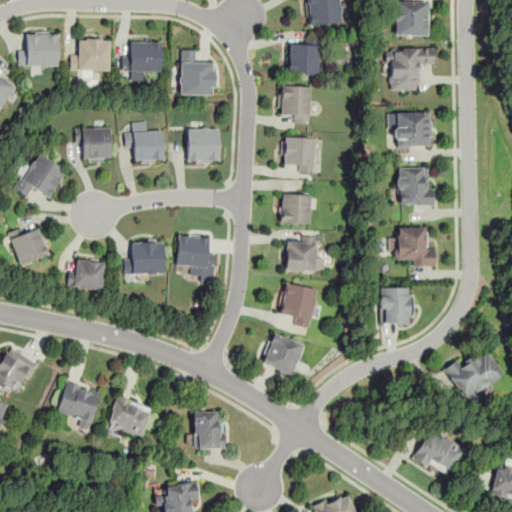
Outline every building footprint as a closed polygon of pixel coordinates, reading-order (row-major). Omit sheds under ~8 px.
[(340,22),(338,0),(306,0),(308,24),(340,22)] [(428,35),(428,0),(391,0),(391,35),(428,35)] [(57,32),(26,32),(26,47),(17,47),(17,66),(57,66),(57,32)] [(69,72),(108,72),(109,37),(77,37),(77,52),(70,52),(69,72)] [(320,39),(288,38),(286,71),(318,72),(320,39)] [(159,71),(159,41),(125,41),(125,71),(159,71)] [(433,67),(433,46),(385,46),(385,89),(414,89),(414,67),(433,67)] [(193,49),(178,50),(178,96),(212,96),(212,61),(193,61),(193,49)] [(0,107),(14,86),(0,76),(0,107)] [(289,122),(309,122),(309,84),(279,84),(279,112),(289,112),(289,122)] [(392,110),(392,146),(430,146),(430,110),(392,110)] [(161,130),(144,131),(143,123),(129,124),(130,162),(162,160),(161,130)] [(109,128),(79,128),(79,160),(109,160),(109,128)] [(217,128),(186,128),(186,162),(217,162),(217,128)] [(291,171),(313,171),(314,136),(283,136),(282,162),(291,162),(291,171)] [(47,196),(65,169),(36,151),(13,187),(26,195),(31,186),(47,196)] [(431,204),(431,165),(395,165),(395,204),(431,204)] [(279,223),(309,223),(309,192),(279,192),(279,223)] [(35,224),(7,235),(19,265),(47,254),(35,224)] [(433,265),(434,245),(423,245),(423,225),(393,225),(393,253),(401,253),(401,264),(433,265)] [(214,251),(207,251),(207,236),(177,234),(175,266),(189,266),(189,279),(212,280),(214,251)] [(322,271),(322,253),(316,253),(316,237),(285,237),(284,271),(322,271)] [(131,256),(123,256),(123,274),(162,274),(162,240),(131,240),(131,256)] [(70,289),(102,287),(100,260),(69,261),(70,289)] [(315,286),(283,282),(278,313),(291,315),(290,324),(309,327),(315,286)] [(412,322),(412,285),(377,285),(377,322),(412,322)] [(260,362),(290,375),(302,344),(272,332),(260,362)] [(0,353),(0,385),(9,390),(14,381),(24,385),(36,360),(4,345),(0,353)] [(441,368),(466,401),(503,372),(484,348),(462,365),(456,357),(441,368)] [(98,389),(64,380),(55,412),(79,418),(77,425),(88,428),(98,389)] [(149,408),(114,397),(105,425),(140,436),(149,408)] [(222,447),(221,410),(192,411),(193,448),(222,447)] [(412,456),(445,476),(462,448),(428,428),(412,456)] [(488,493),(511,498),(511,466),(495,463),(488,493)] [(160,505),(162,505),(162,511),(188,511),(187,500),(196,499),(194,481),(158,486),(160,505)] [(353,511),(345,493),(311,508),(312,511),(353,511)]
